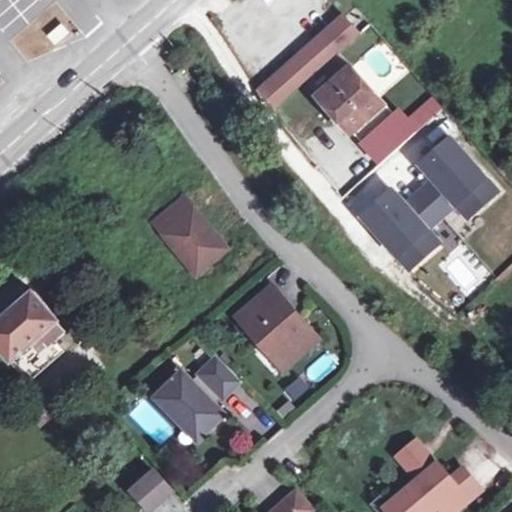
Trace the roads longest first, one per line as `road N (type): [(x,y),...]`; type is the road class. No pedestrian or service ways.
road 1 (residential): [(124,46),(253,216),(385,336)]
road 2 (residential): [(385,336),(363,377),(242,488)]
road 3 (residential): [(385,336),(511,447)]
road 4 (secondary): [(0,155),(124,46)]
